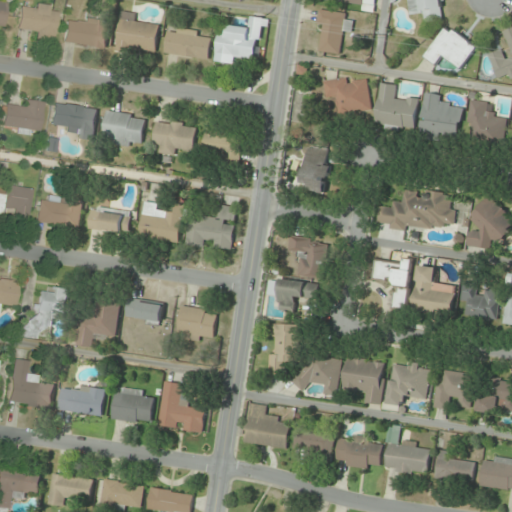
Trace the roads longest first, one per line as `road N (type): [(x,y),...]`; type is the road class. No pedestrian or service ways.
road 1 (tertiary): [(216,511),(294,0)]
road 2 (residential): [(401,511),(283,480),(0,435)]
road 3 (residential): [(278,108),(0,64)]
road 4 (residential): [(235,389),(511,433)]
road 5 (residential): [(358,222),(345,327),(511,348)]
road 6 (residential): [(250,287),(0,246)]
road 7 (residential): [(286,56),(511,89)]
road 8 (residential): [(511,175),(366,153),(358,222)]
road 9 (residential): [(511,262),(355,243)]
